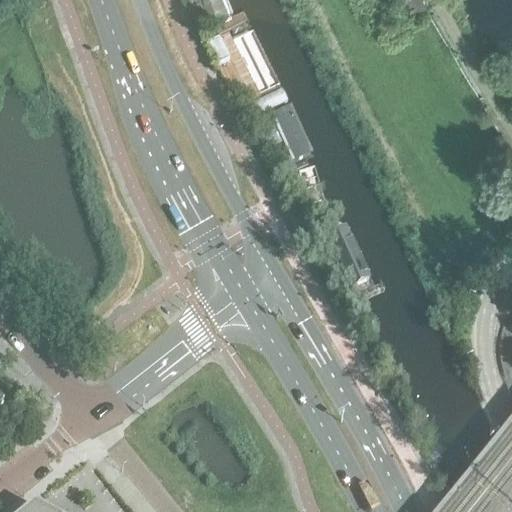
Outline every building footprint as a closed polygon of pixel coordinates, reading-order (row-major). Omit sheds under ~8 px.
[(202,0),(211,18),(236,6),(233,0),(202,0)] [(421,0),(401,0),(410,15),(425,7),(421,0)] [(259,106),(285,95),(254,21),(228,31),(259,106)] [(217,39),(214,42),(221,55),(232,50),(226,35),(217,39)] [(243,86),(233,91),(237,101),(247,97),(243,86)] [(293,191),(318,178),(282,106),(257,119),(293,191)] [(353,309),(379,297),(345,225),(319,237),(353,309)] [(323,249),(322,250),(317,252),(323,265),(330,261),(323,249)] [(334,269),(332,270),(327,272),(337,294),(344,291),(334,269)]
